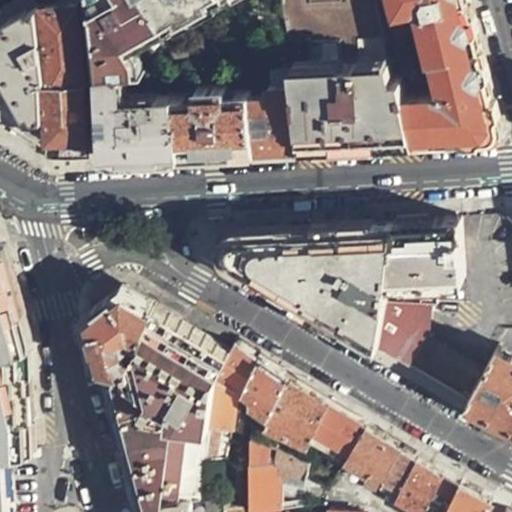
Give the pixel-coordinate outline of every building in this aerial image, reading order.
[(87,74),(78,0),(61,2),(46,3),(52,76),(87,74)] [(91,0),(100,70),(123,68),(141,66),(140,53),(174,33),(153,0),(91,0)] [(232,0),(231,0),(153,0),(174,33),(232,0)] [(470,0),(395,0),(397,7),(412,3),(419,6),(431,56),(434,55),(442,85),(437,91),(407,92),(418,137),(490,133),(500,119),(489,76),(470,0)] [(0,109),(9,127),(47,126),(44,76),(39,3),(0,26),(0,109)] [(357,141),(418,137),(407,92),(399,58),(292,64),(294,81),(303,144),(357,141)] [(143,154),(182,151),(178,94),(178,90),(126,94),(123,68),(100,70),(105,156),(143,154)] [(74,151),(92,151),(87,74),(52,76),(47,76),(53,152),(74,151)] [(278,145),(303,144),(294,81),(270,82),(271,90),(250,92),(255,147),(278,145)] [(218,149),(255,147),(250,92),(250,90),(223,92),(222,85),(198,86),(199,93),(178,94),(182,151),(218,149)] [(467,275),(463,214),(427,216),(394,218),(383,304),(430,302),(437,301),(435,277),(467,275)] [(244,265),(332,317),(378,343),(383,304),(394,218),(352,221),(230,229),(226,244),(226,252),(229,257),(235,262),(236,265),(244,265)] [(0,447),(9,447),(35,446),(33,394),(29,327),(0,258),(0,447)] [(132,360),(158,301),(128,283),(108,299),(87,316),(101,363),(124,365),(132,360)] [(220,374),(233,346),(198,325),(158,301),(132,360),(124,365),(101,363),(140,501),(223,494),(212,420),(220,374)] [(431,328),(430,302),(383,304),(378,343),(411,362),(427,336),(431,328)] [(411,362),(470,397),(485,368),(427,336),(411,362)] [(236,340),(233,346),(220,374),(212,420),(236,422),(239,384),(245,387),(258,357),(246,348),(236,340)] [(511,349),(499,342),(485,368),(470,397),(499,414),(511,421),(511,349)] [(273,368),(258,357),(245,387),(275,406),(287,378),(273,368)] [(307,390),(287,378),(275,406),(266,422),(309,441),(310,438),(326,401),(307,390)] [(346,413),(326,401),(310,438),(345,459),(366,425),(346,413)] [(383,435),(366,425),(345,459),(354,465),(367,472),(365,475),(379,482),(385,473),(401,446),(383,435)] [(309,460),(251,437),(252,465),(280,470),(307,474),(309,460)] [(409,450),(401,446),(385,473),(403,484),(419,456),(409,450)] [(0,447),(0,511),(12,511),(9,447),(0,447)] [(428,462),(419,456),(403,484),(399,492),(427,507),(433,498),(447,506),(461,480),(449,473),(428,462)] [(280,470),(252,465),(251,506),(281,504),(280,470)] [(477,488),(461,480),(447,506),(443,511),(485,511),(494,497),(477,488)] [(140,501),(143,511),(225,511),(225,493),(223,494),(140,501)]
